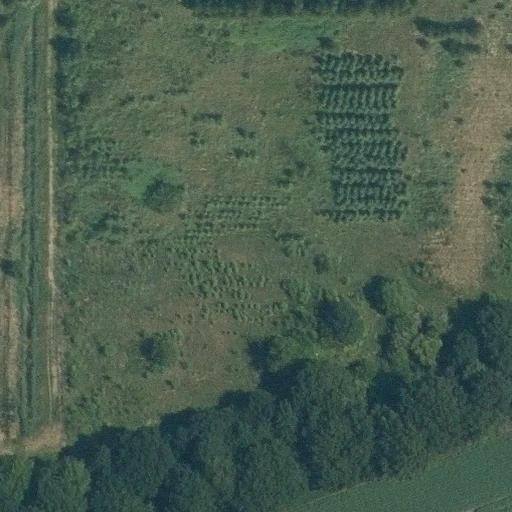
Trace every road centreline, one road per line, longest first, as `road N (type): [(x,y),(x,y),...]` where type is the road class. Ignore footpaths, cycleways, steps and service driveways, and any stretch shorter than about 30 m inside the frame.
road 1 (track): [(36,439),(125,450),(173,436),(203,408),(274,402),(354,377),(380,361),(381,280),(402,277),(415,308),(511,296)]
road 2 (track): [(0,447),(36,439),(56,422),(55,0)]
